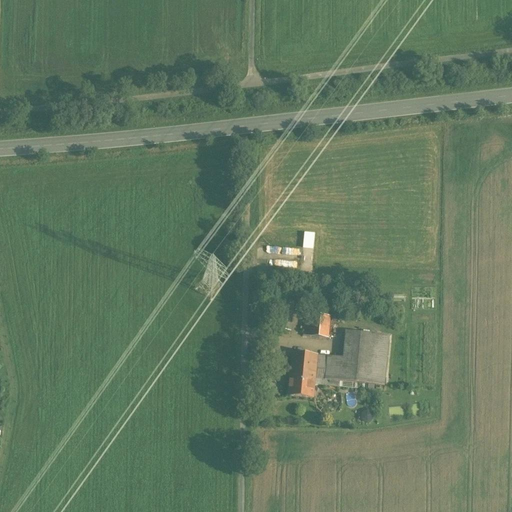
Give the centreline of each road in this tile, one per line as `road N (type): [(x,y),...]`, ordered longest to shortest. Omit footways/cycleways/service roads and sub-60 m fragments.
road 1 (track): [(511,52),(253,86),(0,107)]
road 2 (primary): [(511,95),(0,149)]
road 3 (unclassified): [(243,511),(253,182)]
